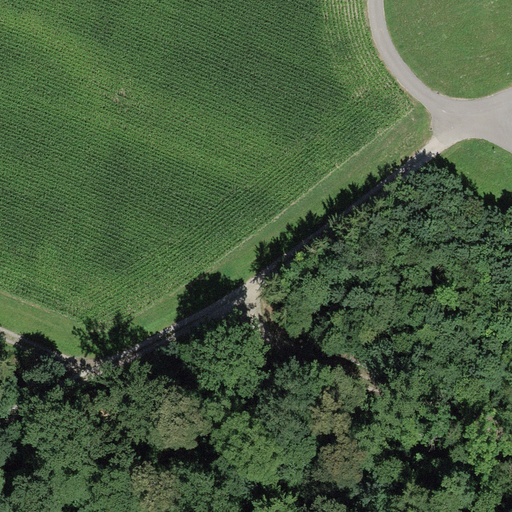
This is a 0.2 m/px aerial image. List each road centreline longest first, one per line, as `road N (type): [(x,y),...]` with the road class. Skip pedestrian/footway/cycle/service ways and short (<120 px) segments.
road 1 (track): [(214,308),(475,121),(436,105),(391,59),(378,0)]
road 2 (track): [(214,308),(306,358),(511,447)]
road 3 (track): [(71,382),(214,308)]
